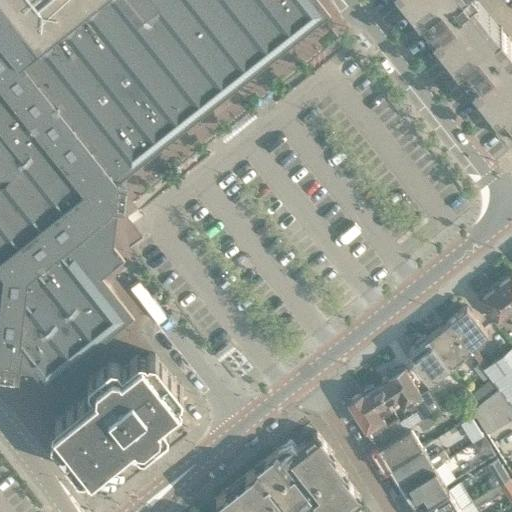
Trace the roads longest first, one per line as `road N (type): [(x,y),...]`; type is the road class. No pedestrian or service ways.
road 1 (tertiary): [(302,378),(511,211)]
road 2 (tertiary): [(347,0),(511,209)]
road 3 (tertiary): [(140,511),(302,378)]
road 4 (residential): [(389,511),(302,378)]
